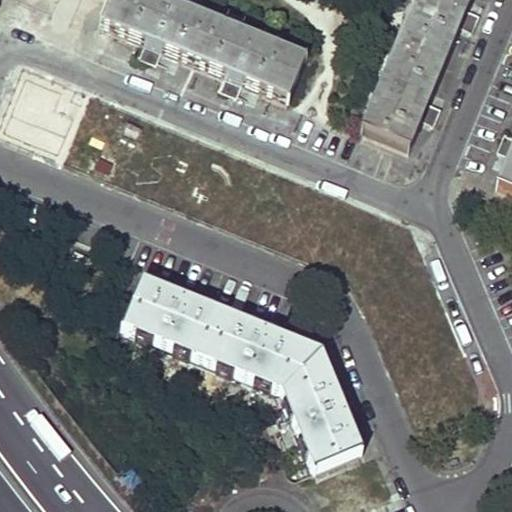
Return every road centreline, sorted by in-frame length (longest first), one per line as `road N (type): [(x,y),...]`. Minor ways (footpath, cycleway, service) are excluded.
road 1 (residential): [(0,163),(336,302),(413,482),(446,511)]
road 2 (residential): [(433,212),(9,45),(0,67)]
road 3 (residential): [(433,212),(511,14)]
road 4 (residential): [(511,396),(433,212)]
road 5 (motorway): [(81,511),(0,404)]
